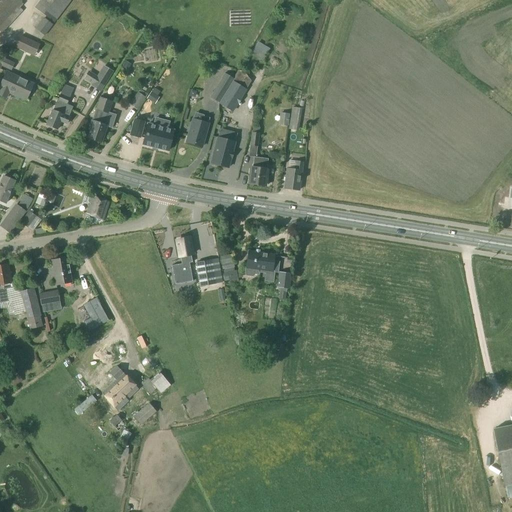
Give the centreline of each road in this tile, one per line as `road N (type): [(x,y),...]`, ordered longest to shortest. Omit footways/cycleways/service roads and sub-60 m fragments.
road 1 (primary): [(511,248),(162,188)]
road 2 (residential): [(0,249),(138,225),(150,218),(162,188)]
road 3 (primary): [(162,188),(0,133)]
